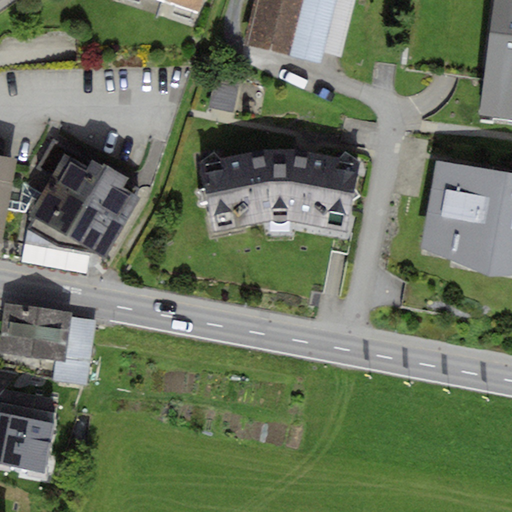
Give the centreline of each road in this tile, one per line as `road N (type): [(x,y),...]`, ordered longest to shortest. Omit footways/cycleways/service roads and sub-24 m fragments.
road 1 (tertiary): [(348,349),(0,284)]
road 2 (residential): [(287,77),(394,113),(348,349)]
road 3 (tertiary): [(511,380),(348,349)]
road 4 (unknown): [(369,247),(511,291)]
